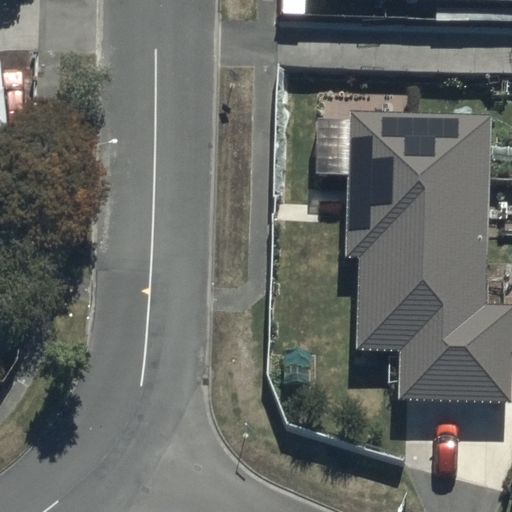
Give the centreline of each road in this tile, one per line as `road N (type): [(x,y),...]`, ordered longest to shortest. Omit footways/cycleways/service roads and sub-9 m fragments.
road 1 (residential): [(110,446),(132,407),(144,349),(160,0)]
road 2 (residential): [(110,446),(242,511)]
